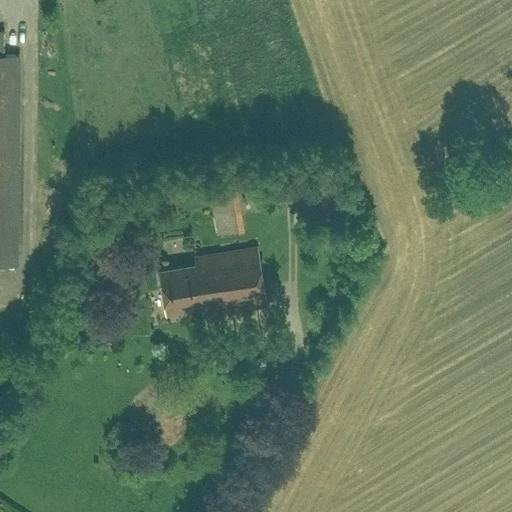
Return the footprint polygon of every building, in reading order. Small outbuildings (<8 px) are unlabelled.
[(0,262),(19,263),(22,53),(6,53),(7,30),(0,30),(0,262)] [(265,178),(269,205),(320,198),(324,227),(353,223),(350,195),(336,197),(332,168),(265,178)] [(216,235),(244,230),(235,172),(207,176),(216,235)] [(256,172),(241,174),(243,189),(258,187),(256,172)] [(203,312),(266,302),(258,245),(194,255),(195,262),(159,267),(165,311),(202,305),(203,312)] [(80,323),(97,323),(97,307),(80,308),(80,323)]
